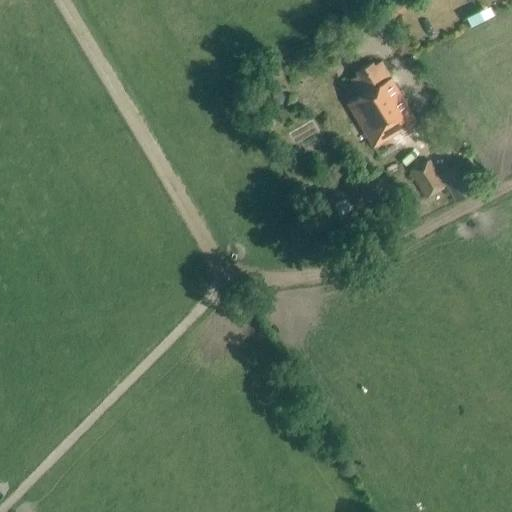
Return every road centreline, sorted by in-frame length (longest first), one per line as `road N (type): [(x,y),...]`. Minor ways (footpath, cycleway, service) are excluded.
road 1 (track): [(62,0),(231,281),(0,510)]
road 2 (track): [(231,281),(350,270),(511,188)]
